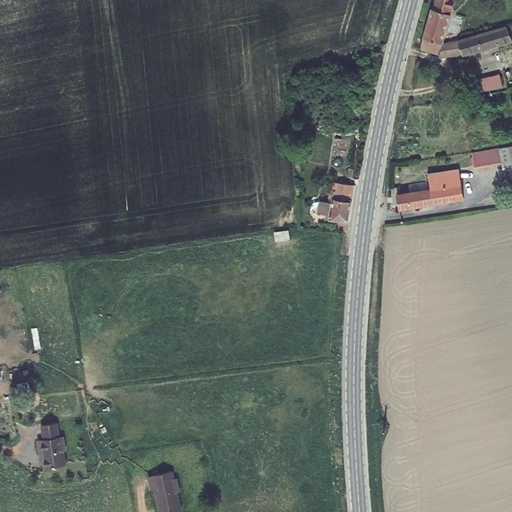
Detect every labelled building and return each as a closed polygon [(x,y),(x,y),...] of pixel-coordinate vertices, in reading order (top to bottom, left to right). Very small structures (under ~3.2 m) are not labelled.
[(430,0),(429,4),(447,8),(449,0),(430,0)] [(422,31),(440,35),(447,8),(429,4),(422,31)] [(460,62),(475,58),(472,47),(511,35),(505,23),(456,39),(459,50),(457,51),(460,62)] [(422,31),(417,53),(438,58),(441,48),(437,48),(440,35),(422,31)] [(472,47),(475,58),(511,45),(511,38),(511,35),(472,47)] [(485,76),(487,90),(505,86),(502,73),(485,76)] [(511,145),(480,151),(479,157),(475,157),(476,162),(496,160),(499,177),(511,174),(511,145)] [(395,204),(459,196),(455,166),(424,169),(426,186),(394,190),(395,204)] [(348,219),(354,185),(332,181),(328,202),(320,201),(318,213),(324,214),(329,214),(328,220),(344,222),(348,219)] [(278,240),(292,237),(291,228),(276,231),(278,240)] [(44,439),(38,440),(41,459),(44,459),(45,468),(66,465),(63,451),(66,450),(64,436),(59,437),(57,422),(42,424),(44,439)] [(175,479),(173,471),(148,476),(151,490),(155,489),(160,511),(177,511),(181,511),(177,493),(181,492),(178,478),(175,479)]
